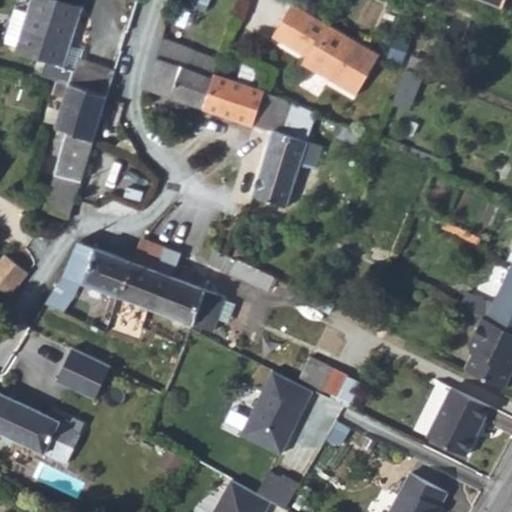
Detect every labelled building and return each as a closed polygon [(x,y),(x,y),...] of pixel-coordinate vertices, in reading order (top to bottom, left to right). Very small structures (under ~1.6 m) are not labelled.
[(16,50),(58,63),(61,64),(68,45),(63,42),(75,3),(64,0),(31,0),(27,14),(17,46),(16,50)] [(179,0),(179,1),(206,9),(209,0),(179,0)] [(370,46),(292,0),(278,0),(262,28),(296,48),(300,50),(295,57),(346,87),(370,46)] [(63,42),(68,45),(80,5),(75,3),(63,42)] [(3,42),(17,46),(27,14),(14,9),(3,42)] [(197,50),(160,38),(146,88),(203,107),(212,75),(192,68),(197,50)] [(218,58),(197,50),(192,68),(212,75),(213,72),(218,58)] [(105,95),(107,95),(115,70),(76,56),(72,67),(68,82),(105,95)] [(53,78),(68,82),(72,67),(61,64),(58,63),(53,78)] [(413,106),(423,71),(405,66),(396,102),(413,106)] [(203,107),(252,123),(265,89),(213,72),(212,75),(203,107)] [(92,138),(105,98),(105,95),(68,82),(53,126),(92,138)] [(252,123),(267,127),(278,95),(265,89),(252,123)] [(284,131),(294,102),(278,95),(267,127),(272,129),(252,193),(286,205),(301,162),(314,165),(321,145),(284,131)] [(72,200),(92,138),(53,126),(46,151),(58,155),(47,192),(72,200)] [(0,190),(2,191),(13,146),(13,144),(0,140),(0,190)] [(67,217),(72,200),(47,192),(42,209),(67,217)] [(164,246),(141,237),(133,259),(118,294),(144,305),(159,268),(155,267),(164,246)] [(80,279),(118,294),(133,259),(94,244),(94,246),(78,239),(63,272),(48,295),(56,298),(59,291),(72,297),(75,276),(80,277),(80,279)] [(207,261),(215,265),(221,250),(212,247),(207,261)] [(267,288),(274,274),(221,250),(215,265),(267,288)] [(27,271),(3,253),(0,257),(0,285),(11,293),(27,271)] [(168,272),(159,268),(144,305),(153,309),(168,272)] [(511,330),(511,270),(497,301),(491,297),(489,301),(469,292),(462,306),(482,316),(511,330)] [(173,274),(168,272),(153,309),(158,311),(173,274)] [(217,292),(173,274),(158,311),(192,324),(193,322),(204,326),(217,292)] [(55,301),(68,306),(72,297),(59,291),(56,298),(55,301)] [(304,302),(327,312),(332,302),(308,291),(304,302)] [(225,295),(217,292),(204,326),(213,329),(216,321),(223,301),(225,295)] [(216,321),(226,324),(234,305),(223,301),(216,321)] [(511,330),(482,316),(468,344),(472,353),(465,367),(504,386),(511,370),(511,363),(511,362),(511,360),(511,330)] [(56,379),(94,397),(110,365),(72,347),(56,379)] [(299,376),(328,390),(338,369),(310,355),(299,376)] [(346,373),(338,369),(328,390),(336,394),(346,373)] [(311,390),(270,370),(239,434),(279,454),(286,439),(285,432),(287,427),(291,429),(311,390)] [(466,455),(489,404),(450,385),(426,436),(466,455)] [(80,433),(79,433),(84,422),(72,416),(68,424),(0,391),(0,430),(66,461),(80,433)] [(269,468),(256,490),(271,499),(284,506),(299,481),(283,472),(281,475),(269,468)] [(407,472),(384,511),(438,511),(441,509),(438,507),(446,494),(407,472)] [(256,490),(232,476),(211,511),(263,511),(271,499),(256,490)]
